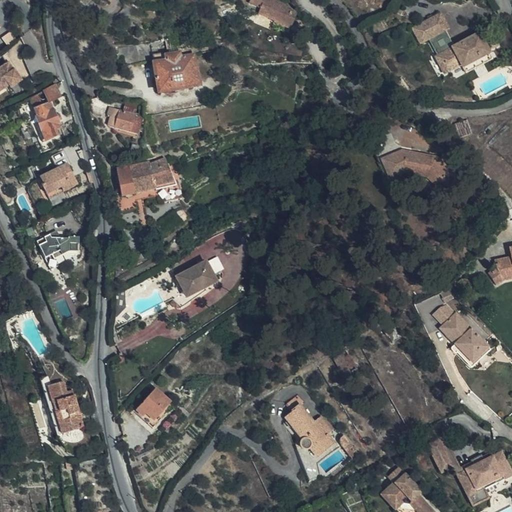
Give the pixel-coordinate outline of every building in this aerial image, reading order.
[(290,7),(273,0),(253,0),(252,3),(263,8),(261,14),(278,21),(277,23),(294,29),(300,15),(289,11),(290,7)] [(428,40),(444,30),(449,27),(441,13),(412,29),(421,44),(428,40)] [(453,46),(444,30),(428,40),(437,56),(453,46)] [(462,42),(453,46),(437,56),(435,57),(444,73),(461,63),(463,66),(488,52),(487,49),(498,43),(492,32),(480,38),(477,33),(468,38),(470,41),(463,45),(462,42)] [(167,43),(152,46),(156,62),(162,93),(202,85),(191,35),(166,40),(167,43)] [(156,62),(152,46),(152,44),(119,51),(121,59),(126,58),(128,68),(156,62)] [(491,57),(488,52),(463,66),(466,72),(491,57)] [(35,54),(23,60),(31,77),(42,72),(35,54)] [(12,69),(8,64),(0,68),(0,92),(9,86),(10,89),(21,81),(14,71),(13,71),(11,73),(9,70),(12,69)] [(358,79),(346,89),(355,99),(367,89),(358,79)] [(61,98),(55,86),(43,92),(49,105),(61,98)] [(35,96),(28,100),(31,107),(38,103),(35,96)] [(58,126),(57,124),(55,119),(49,105),(34,112),(37,119),(35,120),(37,125),(42,136),(39,137),(42,145),(57,139),(54,133),(58,131),(57,127),(58,126)] [(115,125),(117,113),(110,112),(108,124),(115,125)] [(140,118),(117,113),(115,125),(114,130),(131,135),(131,133),(137,135),(140,118)] [(470,132),(465,120),(452,124),(456,137),(470,132)] [(511,122),(476,162),(495,180),(511,161),(511,122)] [(371,157),(378,153),(372,142),(361,147),(379,185),(397,175),(393,168),(380,175),(371,157)] [(392,146),(378,153),(371,157),(380,175),(393,168),(417,171),(428,181),(441,164),(425,151),(392,146)] [(141,162),(142,150),(133,150),(132,162),(141,162)] [(171,176),(170,169),(168,161),(148,167),(148,165),(115,172),(121,198),(155,191),(152,180),(171,176)] [(448,170),(441,164),(428,181),(435,186),(448,170)] [(54,190),(56,194),(65,189),(59,177),(65,173),(62,167),(36,180),(40,188),(37,189),(40,196),(54,190)] [(171,169),(170,169),(171,176),(152,180),(155,191),(155,193),(159,192),(162,204),(181,199),(177,183),(175,183),(171,169)] [(511,177),(501,189),(511,198),(511,177)] [(193,195),(190,190),(184,193),(187,199),(193,195)] [(161,239),(182,224),(175,213),(154,228),(161,239)] [(76,254),(76,240),(65,239),(65,240),(53,239),(48,241),(46,238),(24,249),(32,266),(41,262),(47,273),(57,268),(53,261),(68,254),(76,254)] [(511,251),(507,253),(508,261),(493,264),(495,272),(487,278),(495,290),(504,284),(511,282),(511,251)] [(191,272),(175,280),(186,300),(206,289),(215,284),(204,264),(196,268),(191,272)] [(125,312),(123,293),(115,296),(115,322),(117,322),(125,312)] [(439,330),(454,345),(468,360),(485,344),(456,313),(455,315),(446,305),(439,308),(432,315),(443,326),(439,330)] [(468,360),(454,345),(451,348),(468,366),(471,367),(489,349),(487,346),(487,342),(485,344),(468,360)] [(353,366),(344,350),(339,353),(340,356),(331,361),(339,373),(353,366)] [(84,429),(72,391),(65,393),(62,385),(43,391),(57,437),(84,429)] [(326,418),(319,422),(314,416),(301,400),(304,398),(298,390),(286,399),(292,406),(283,413),(301,436),(301,437),(300,438),(301,439),(301,441),(302,442),(303,443),(305,444),(306,444),(307,444),(308,444),(309,444),(310,444),(310,443),(311,443),(312,442),(313,442),(319,451),(336,437),(330,427),(332,425),(326,418)] [(153,422),(169,404),(154,391),(135,413),(141,418),(145,414),(153,422)] [(322,412),(314,416),(319,422),(326,418),(322,412)] [(355,442),(346,430),(345,430),(344,431),(344,432),(343,432),(343,434),(343,435),(342,436),(343,437),(343,439),(344,440),(355,454),(361,449),(358,445),(360,443),(357,440),(355,442)] [(441,437),(436,440),(451,468),(455,476),(492,456),(490,452),(458,469),(441,437)] [(451,468),(436,440),(422,448),(437,475),(451,468)] [(511,473),(501,452),(492,456),(455,476),(467,498),(484,490),(511,474),(511,473)] [(416,487),(420,484),(411,474),(409,475),(403,469),(394,477),(399,483),(390,492),(402,506),(405,504),(422,507),(420,511),(432,511),(435,509),(424,497),(416,487)] [(427,492),(420,484),(416,487),(424,497),(427,492)] [(488,498),(484,490),(467,498),(472,506),(488,498)] [(402,506),(390,492),(386,494),(398,509),(402,506)]
